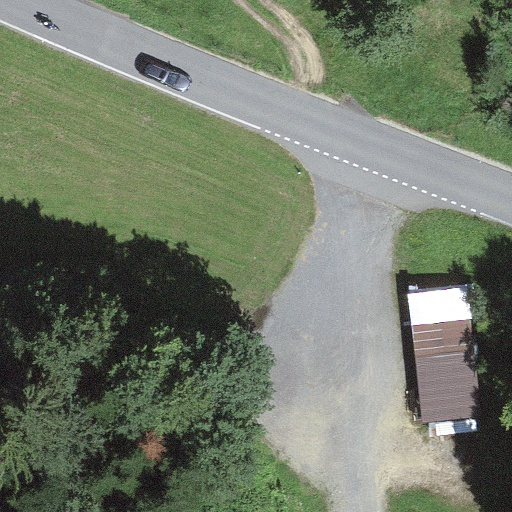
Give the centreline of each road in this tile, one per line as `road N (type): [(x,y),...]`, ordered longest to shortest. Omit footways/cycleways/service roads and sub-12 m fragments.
road 1 (tertiary): [(19,0),(511,197)]
road 2 (track): [(376,145),(357,218),(369,511)]
